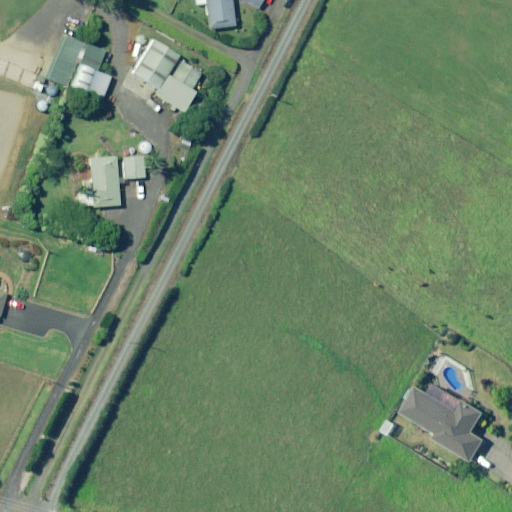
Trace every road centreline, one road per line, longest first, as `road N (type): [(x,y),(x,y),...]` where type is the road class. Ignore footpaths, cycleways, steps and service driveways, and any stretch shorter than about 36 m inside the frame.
road 1 (unknown): [(306,0),(44,511)]
road 2 (unknown): [(121,87),(158,126),(156,179),(0,509)]
